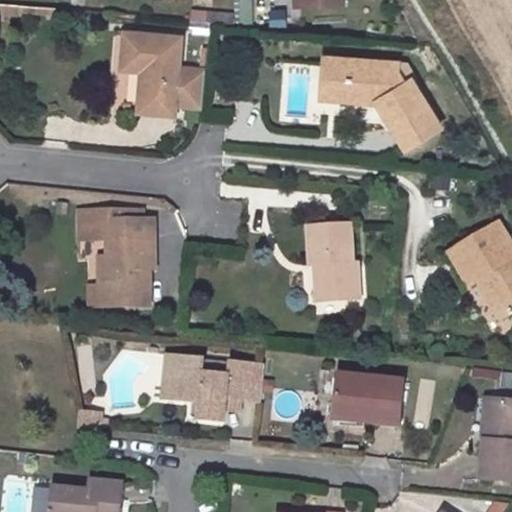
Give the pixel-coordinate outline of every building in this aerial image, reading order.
[(251,24),(251,0),(233,0),(233,24),(251,24)] [(300,0),(301,15),(344,12),(343,0),(300,0)] [(21,9),(2,7),(1,17),(21,19),(21,9)] [(58,11),(21,9),(21,15),(57,18),(58,11)] [(189,9),(188,23),(222,23),(222,10),(189,9)] [(175,41),(116,37),(115,72),(139,74),(137,115),(171,118),(171,108),(209,110),(213,73),(174,70),(175,41)] [(389,65),(321,58),(317,98),(372,103),(400,144),(431,126),(416,105),(420,102),(405,78),(399,82),(389,65)] [(232,122),(235,95),(216,93),(213,120),(232,122)] [(216,202),(217,222),(241,221),(240,201),(216,202)] [(111,205),(84,206),(85,235),(113,233),(114,256),(105,256),(107,303),(155,302),(152,243),(157,243),(155,217),(144,218),(113,218),(111,205)] [(144,218),(143,205),(111,205),(113,218),(144,218)] [(351,219),(310,228),(316,266),(320,266),(325,300),(369,293),(363,260),(357,260),(351,219)] [(511,316),(511,250),(498,229),(444,262),(465,296),(480,287),(503,322),(511,316)] [(93,284),(94,303),(107,303),(106,284),(93,284)] [(164,358),(159,403),(175,405),(180,360),(164,358)] [(224,425),(227,400),(262,403),(266,370),(231,366),(229,379),(202,376),(204,362),(180,360),(175,405),(191,407),(190,421),(224,425)] [(497,380),(499,369),(472,365),(471,376),(497,380)] [(511,372),(502,371),(498,387),(511,389),(511,372)] [(340,421),(406,429),(410,384),(344,376),(340,421)] [(493,408),(488,449),(493,449),(499,450),(504,409),(493,408)] [(493,449),(489,489),(511,491),(511,410),(504,409),(499,450),(493,449)] [(100,424),(81,422),(83,431),(99,433),(100,424)] [(90,496),(55,493),(53,511),(127,511),(130,489),(91,485),(90,496)] [(494,498),(485,511),(502,511),(506,506),(494,498)]
